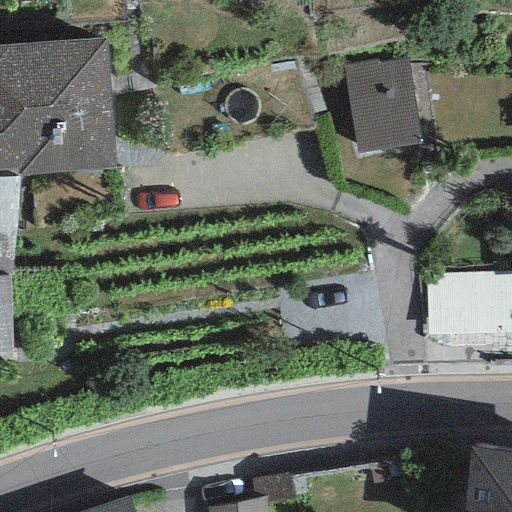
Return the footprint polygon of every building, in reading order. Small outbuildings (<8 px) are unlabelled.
[(106,40),(0,46),(0,174),(20,173),(114,167),(106,40)] [(343,65),(344,68),(356,152),(420,143),(407,59),(379,63),(378,60),(343,65)] [(20,173),(0,174),(0,273),(8,273),(12,274),(20,173)] [(511,271),(425,274),(427,336),(511,333),(511,271)] [(8,273),(0,273),(0,352),(11,352),(8,273)] [(511,511),(511,453),(472,447),(463,511),(511,511)] [(81,511),(133,511),(128,496),(81,511)] [(264,511),(263,500),(207,506),(207,511),(264,511)]
